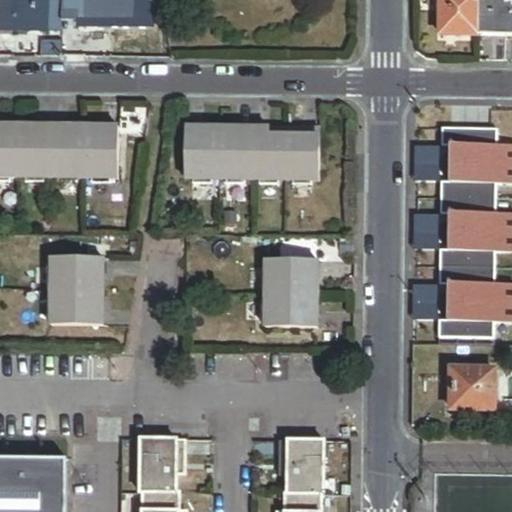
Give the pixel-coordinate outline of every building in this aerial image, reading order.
[(47,0),(0,0),(0,34),(47,35),(47,0)] [(85,0),(85,25),(100,25),(135,26),(135,11),(135,0),(85,0)] [(479,0),(441,0),(441,38),(480,39),(479,0)] [(511,38),(511,4),(508,5),(506,0),(479,0),(480,39),(511,38)] [(120,182),(120,130),(103,130),(103,137),(70,137),(70,130),(37,130),(37,137),(3,137),(3,129),(0,129),(0,185),(12,186),(12,182),(26,182),(26,186),(46,186),(46,182),(60,182),(60,186),(79,186),(79,182),(93,182),(93,186),(113,186),(113,182),(120,182)] [(497,131),(441,130),(441,147),(455,147),(455,163),(511,164),(511,147),(496,147),(497,131)] [(321,185),(322,132),(304,132),(304,140),(271,139),(271,132),(238,131),(238,139),(204,139),(205,131),(187,131),(186,183),(193,183),(193,187),(213,188),(213,184),(227,184),(227,188),(246,188),(246,184),(260,184),(260,188),(280,188),(280,184),(294,185),(294,189),(313,189),(313,185),(321,185)] [(511,164),(455,163),(455,183),(441,183),(440,198),(496,198),(496,181),(511,180),(511,164)] [(496,198),(440,198),(440,215),(454,215),(453,231),(511,231),(511,211),(496,211),(496,198)] [(511,231),(453,231),(453,251),(439,250),(439,266),(495,267),(495,249),(511,249),(511,231)] [(52,322),(52,329),(105,329),(105,312),(97,312),(97,279),(105,279),(105,262),(52,262),(52,269),(48,269),(48,288),(52,288),(52,303),(48,303),(48,322),(52,322)] [(267,325),(267,331),(319,332),(320,315),(312,315),(312,281),(320,281),(320,265),(268,264),(268,272),(264,272),(263,291),(267,291),(267,305),(263,305),(263,325),(267,325)] [(495,267),(439,266),(438,282),(452,283),(451,299),(511,299),(511,282),(495,282),(495,267)] [(511,299),(451,299),(452,318),(439,318),(438,336),(494,337),(494,320),(511,320),(511,299)] [(495,412),(495,373),(452,372),(452,411),(495,412)] [(187,459),(187,443),(143,443),(142,497),(145,497),(144,511),(181,511),(181,496),(179,496),(179,477),(182,477),(183,459),(187,459)] [(326,444),(282,444),(282,459),(286,459),(286,478),(290,478),(289,496),(287,496),(286,511),(321,511),(322,498),(326,498),(326,444)] [(68,511),(69,462),(0,461),(0,511),(68,511)]
